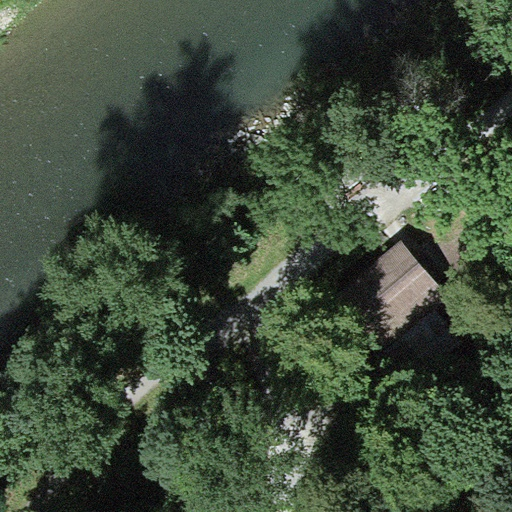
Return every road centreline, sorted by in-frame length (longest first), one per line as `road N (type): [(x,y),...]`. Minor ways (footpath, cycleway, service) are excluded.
road 1 (track): [(511,96),(292,282),(271,322)]
road 2 (track): [(30,511),(115,396),(202,334),(271,322)]
road 3 (track): [(271,322),(274,511)]
